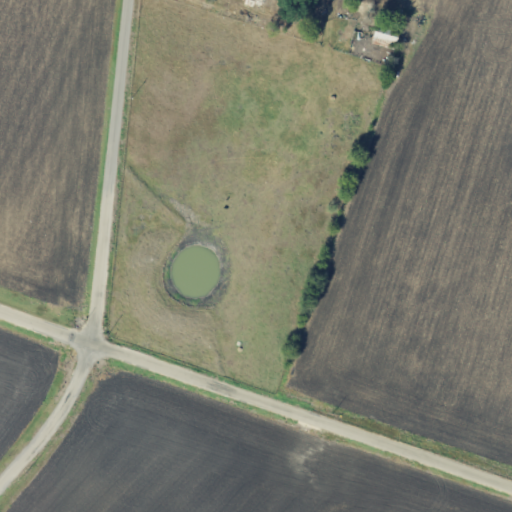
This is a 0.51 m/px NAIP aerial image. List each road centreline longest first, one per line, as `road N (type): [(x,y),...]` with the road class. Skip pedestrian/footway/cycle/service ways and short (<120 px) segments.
road 1 (tertiary): [(511,486),(0,311)]
road 2 (residential): [(89,344),(129,0)]
road 3 (residential): [(0,486),(61,412),(89,344)]
